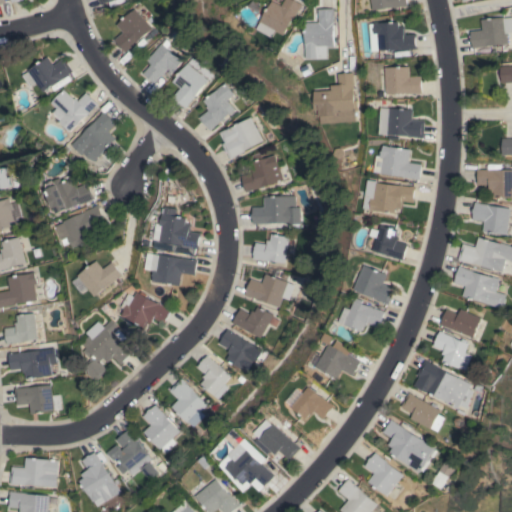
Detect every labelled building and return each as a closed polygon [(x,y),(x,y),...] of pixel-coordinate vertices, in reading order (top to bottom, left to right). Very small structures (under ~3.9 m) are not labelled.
[(302,9),(301,8),(296,17),(286,35),(277,30),(273,37),(259,29),(263,22),(262,21),(274,0),(283,5),(286,0),(297,0),(304,4),(302,9)] [(403,6),(403,5),(373,10),(371,0),(406,0),(408,6),(403,6)] [(151,28),(135,43),(136,43),(129,49),(125,52),(122,48),(121,49),(118,45),(114,40),(122,32),(116,25),(134,8),(151,28)] [(334,8),(334,14),(334,25),(334,47),(327,47),(328,57),(308,58),(307,50),(306,50),(306,45),(307,45),(306,22),(319,22),(319,9),(334,8)] [(473,48),(472,42),(471,42),(470,38),(471,38),(470,31),(482,29),(481,20),(504,16),(505,18),(511,17),(511,32),(506,33),(507,43),(473,48)] [(371,51),(370,24),(375,23),(375,22),(379,22),(379,23),(400,22),(400,26),(406,26),(406,34),(417,33),(417,37),(416,37),(416,46),(417,46),(418,48),(371,51)] [(155,83),(143,73),(150,64),(146,60),(160,43),(175,55),(176,55),(182,60),(171,73),(167,69),(155,83)] [(36,83),(30,87),(22,75),(29,71),(28,70),(48,56),(53,65),(64,58),(73,71),(42,92),(36,83)] [(211,74),(193,96),(194,96),(188,104),(185,108),(172,97),(179,88),(171,81),(191,57),(211,74)] [(422,94),(418,94),(418,93),(408,94),(408,93),(387,94),(386,67),(410,66),(410,76),(422,76),(422,94)] [(511,82),(502,83),(501,66),(506,66),(507,67),(511,66),(511,82)] [(322,123),(321,116),(320,116),(319,109),(314,110),(313,95),(315,95),(315,91),(331,90),(331,85),(339,85),(338,73),(344,73),(344,72),(347,72),(347,73),(353,72),(354,77),(352,77),(355,121),(322,123)] [(199,117),(208,110),(205,107),(207,105),(203,100),(216,89),(215,89),(223,82),(233,94),(226,100),(233,109),(230,112),(232,113),(229,115),(228,114),(221,119),(221,120),(213,126),(214,127),(210,130),(199,117)] [(66,129),(66,130),(63,127),(58,122),(60,120),(52,112),(56,108),(51,103),(64,89),(74,99),(75,97),(78,100),(86,92),(98,104),(95,108),(94,107),(86,115),(69,132),(66,129)] [(381,107),(413,109),(412,119),(425,120),(424,138),(418,137),(408,136),(379,134),(381,107)] [(81,155),(71,145),(96,120),(101,115),(101,114),(104,111),(116,123),(108,131),(115,139),(92,162),(84,153),(81,155)] [(262,140),(243,150),(244,151),(235,156),(230,159),(222,144),(224,142),(219,132),(226,128),(227,129),(249,117),(262,140)] [(511,154),(502,154),(503,138),(511,138),(511,154)] [(377,155),(381,155),(382,151),(383,151),(384,145),(388,145),(388,146),(411,149),(409,162),(422,164),(420,180),(414,179),(414,178),(404,177),(404,176),(382,173),(375,172),(377,155)] [(278,172),(273,173),(276,182),(261,186),(262,187),(251,190),(246,192),(241,176),(252,173),(251,169),(253,168),(251,162),(254,161),(252,155),(260,153),(261,159),(274,155),(277,166),(276,167),(278,172)] [(0,168),(8,166),(14,185),(10,186),(10,187),(0,189),(0,168)] [(491,169),(491,170),(511,169),(511,200),(510,200),(510,197),(493,198),(493,192),(487,192),(487,184),(476,184),(476,181),(477,181),(477,172),(476,172),(476,169),(491,169)] [(79,204),(57,213),(54,207),(53,207),(48,197),(51,195),(47,187),(47,183),(61,177),(63,182),(72,178),(74,184),(76,183),(77,187),(88,183),(95,198),(89,201),(89,200),(79,204)] [(369,179),(379,180),(378,182),(401,185),(411,187),(411,186),(416,187),(416,190),(415,190),(414,199),(415,199),(414,202),(403,201),(402,209),(397,208),(396,213),(376,210),(376,211),(371,210),(371,209),(365,208),(369,179)] [(298,207),(298,224),(285,224),(285,223),(258,223),(258,224),(253,224),(252,207),(263,207),(263,196),(286,196),(294,196),(294,207),(298,207)] [(0,230),(0,201),(7,199),(7,198),(9,198),(10,204),(16,202),(22,221),(14,223),(15,226),(0,230)] [(483,221),(472,219),(475,202),(480,202),(480,203),(487,204),(487,205),(509,208),(506,234),(482,231),(483,221)] [(56,226),(64,222),(63,221),(71,218),(69,214),(84,207),(85,210),(99,204),(100,207),(99,208),(102,216),(104,215),(106,219),(95,223),(101,236),(73,248),(70,243),(64,245),(56,226)] [(163,225),(160,225),(161,219),(162,219),(163,213),(162,213),(163,208),(165,208),(166,206),(178,208),(176,216),(187,218),(186,223),(192,224),(191,232),(202,234),(201,237),(200,236),(198,245),(199,246),(199,248),(160,241),(163,225)] [(374,223),(398,230),(397,236),(400,237),(399,241),(408,244),(404,259),(388,255),(373,250),(373,249),(367,248),(374,223)] [(284,263),(269,260),(269,261),(257,259),(257,260),(253,259),(255,242),(265,244),(266,240),(269,240),(270,233),(288,236),(284,263)] [(499,243),(500,243),(511,246),(511,261),(505,259),(501,272),(490,269),(489,271),(481,268),(482,266),(473,263),(473,264),(464,261),(457,259),(463,243),(474,246),(477,236),(499,243)] [(26,262),(12,266),(12,267),(0,270),(1,270),(0,270),(0,253),(1,253),(0,249),(3,248),(1,242),(19,237),(26,262)] [(155,254),(161,255),(161,254),(183,258),(183,257),(193,259),(198,260),(195,275),(182,272),(180,286),(153,281),(154,276),(153,276),(154,270),(152,270),(155,254)] [(118,278),(111,284),(94,297),(88,288),(81,293),(72,282),(79,277),(78,275),(97,260),(103,268),(112,261),(123,275),(119,278),(118,278)] [(366,265),(388,274),(384,284),(396,288),(389,305),(383,302),(383,301),(375,298),(375,297),(356,289),(366,265)] [(459,266),(463,267),(463,268),(473,271),(492,277),(492,276),(499,279),(497,283),(499,284),(497,290),(495,290),(495,291),(505,294),(504,298),(505,298),(503,306),(501,305),(500,308),(461,296),(464,286),(453,283),(459,266)] [(0,291),(9,290),(7,277),(38,271),(43,297),(37,298),(37,300),(13,304),(14,305),(4,306),(4,307),(0,307),(0,291)] [(251,278),(261,283),(265,273),(288,282),(287,283),(293,285),(288,299),(282,297),(278,307),(258,299),(258,300),(245,295),(251,278)] [(157,303),(158,302),(171,309),(164,323),(155,318),(151,325),(147,322),(144,327),(122,315),(125,309),(122,307),(129,294),(135,297),(137,291),(157,303)] [(347,307),(353,309),(356,300),(357,300),(358,297),(366,300),(364,303),(372,306),(381,310),(381,309),(386,311),(380,326),(369,322),(367,326),(366,325),(363,331),(341,322),(347,307)] [(240,308),(249,313),(251,310),(254,311),(257,306),(273,315),(259,338),(246,330),(236,325),(236,326),(232,323),(240,308)] [(446,309),(458,314),(460,309),(481,317),(472,338),(445,326),(444,327),(440,325),(446,309)] [(12,343),(12,344),(7,344),(5,328),(14,326),(14,323),(17,322),(16,315),(34,313),(38,339),(12,343)] [(108,370),(96,382),(88,374),(89,373),(88,371),(89,370),(88,366),(86,365),(92,359),(84,351),(87,348),(83,344),(87,340),(87,339),(90,336),(87,332),(99,321),(104,326),(111,320),(118,326),(111,333),(120,341),(133,354),(121,365),(114,356),(108,362),(104,357),(100,361),(108,370)] [(223,359),(229,349),(219,343),(227,329),(232,331),(232,332),(240,337),(254,346),(240,369),(223,359)] [(460,340),(461,338),(466,340),(465,342),(468,344),(464,352),(471,355),(464,370),(458,367),(457,368),(441,361),(444,355),(441,353),(442,350),(433,346),(439,331),(460,340)] [(331,343),(336,346),(339,340),(353,348),(350,355),(361,361),(354,375),(343,369),(339,378),(318,366),(331,343)] [(54,348),(56,363),(50,363),(52,375),(23,379),(22,369),(10,370),(8,353),(13,352),(13,353),(39,350),(54,348)] [(200,384),(204,379),(202,377),(205,373),(197,367),(208,354),(211,357),(220,365),(231,375),(213,396),(200,384)] [(430,362),(430,363),(437,366),(437,367),(469,384),(456,409),(445,403),(446,401),(423,390),(428,380),(417,375),(425,359),(430,362)] [(178,399),(169,390),(182,378),(186,382),(186,383),(191,388),(190,388),(206,404),(196,415),(200,419),(192,427),(171,406),(178,399)] [(31,414),(29,403),(17,405),(15,388),(20,387),(20,388),(28,387),(51,384),(54,411),(31,414)] [(310,386),(322,396),(331,403),(331,402),(335,405),(325,418),(316,411),(313,414),(311,413),(307,418),(293,407),(310,386)] [(414,395),(440,410),(429,429),(410,418),(413,413),(401,406),(409,392),(414,395)] [(151,425),(143,416),(147,412),(147,411),(150,409),(155,404),(164,414),(179,431),(172,438),(176,443),(165,453),(160,448),(159,449),(143,432),(151,425)] [(268,419),(274,424),(275,423),(277,425),(278,424),(286,431),(284,432),(301,447),(290,459),(280,450),(277,455),(260,440),(261,438),(255,433),(268,419)] [(408,466),(409,465),(406,463),(389,452),(392,448),(387,445),(392,438),(382,432),(384,429),(385,430),(390,422),(389,421),(390,419),(395,422),(403,427),(402,428),(421,440),(422,439),(434,447),(428,456),(430,457),(428,461),(427,460),(419,472),(418,472),(408,466)] [(157,473),(148,480),(139,469),(132,476),(127,470),(122,474),(116,467),(121,463),(116,458),(113,461),(106,453),(116,445),(120,450),(123,448),(116,440),(128,429),(137,441),(147,454),(146,454),(151,460),(148,462),(157,473)] [(241,443),(263,465),(263,464),(271,472),(272,471),(275,475),(264,486),(257,479),(244,492),(220,464),(241,443)] [(110,498),(109,496),(104,500),(104,502),(99,505),(96,505),(93,501),(92,501),(79,481),(84,478),(81,474),(88,469),(82,460),(87,457),(86,457),(89,455),(94,452),(103,464),(102,465),(114,482),(120,491),(110,498)] [(374,473),(365,466),(368,462),(367,461),(373,454),(374,454),(375,452),(379,455),(387,461),(386,462),(403,474),(387,496),(375,487),(375,486),(368,481),(374,473)] [(11,467),(24,468),(25,457),(58,460),(56,475),(47,474),(46,486),(25,484),(25,485),(16,484),(10,484),(11,467)] [(231,511),(223,511),(220,507),(214,511),(210,511),(197,496),(196,496),(191,491),(192,489),(202,480),(204,480),(206,482),(214,476),(216,476),(217,478),(217,479),(230,494),(231,494),(237,502),(237,501),(240,505),(231,511)] [(348,499),(338,491),(348,479),(352,482),(361,489),(360,490),(377,504),(370,511),(342,511),(340,510),(348,499)] [(47,511),(50,511),(18,511),(19,508),(8,507),(9,491),(25,492),(25,493),(49,495),(47,511)] [(192,511),(184,502),(172,511),(192,511)]
